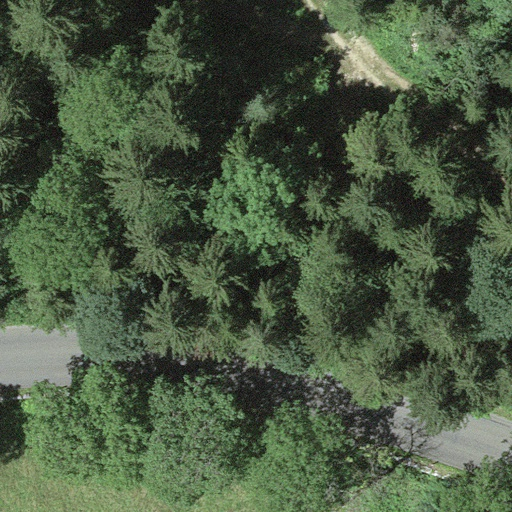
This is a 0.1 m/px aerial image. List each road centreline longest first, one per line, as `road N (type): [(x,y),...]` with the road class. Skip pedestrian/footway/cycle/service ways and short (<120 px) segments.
road 1 (tertiary): [(511,455),(298,386),(124,354),(0,360)]
road 2 (track): [(320,0),(399,92),(511,181)]
road 3 (track): [(229,0),(352,38)]
